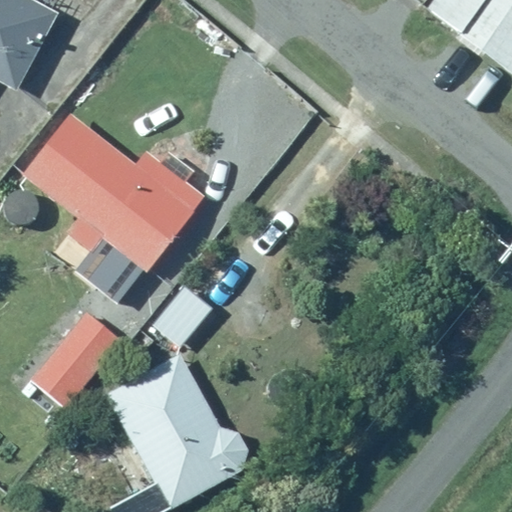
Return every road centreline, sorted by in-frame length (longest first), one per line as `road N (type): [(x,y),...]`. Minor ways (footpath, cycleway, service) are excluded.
road 1 (residential): [(295,0),(511,176)]
road 2 (residential): [(394,511),(511,365)]
